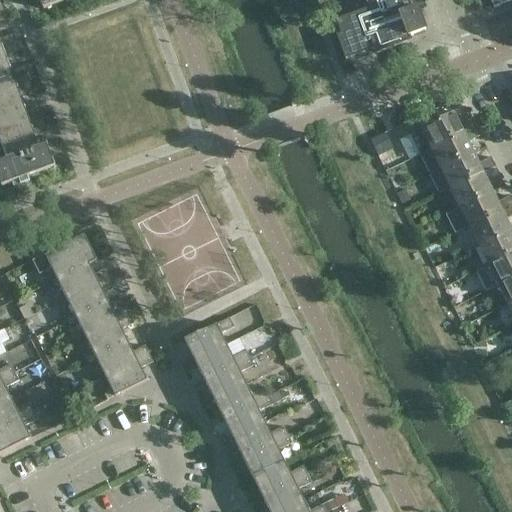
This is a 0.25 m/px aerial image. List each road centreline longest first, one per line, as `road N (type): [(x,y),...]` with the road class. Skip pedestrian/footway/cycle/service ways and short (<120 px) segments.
road 1 (residential): [(163,499),(178,477),(174,453),(138,436),(36,485),(49,511)]
road 2 (residential): [(511,137),(451,0)]
